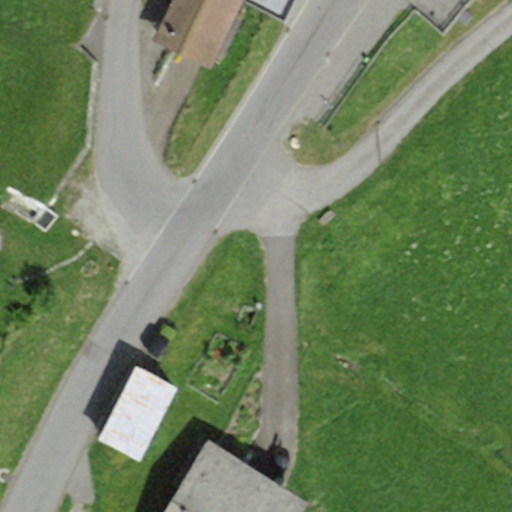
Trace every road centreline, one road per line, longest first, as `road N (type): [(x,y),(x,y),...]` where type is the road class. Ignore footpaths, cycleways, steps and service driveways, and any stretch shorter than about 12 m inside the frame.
road 1 (residential): [(26,511),(94,366),(337,0)]
road 2 (track): [(229,170),(264,187),(301,190),(332,181),(369,156),(466,54),(511,18)]
road 3 (track): [(129,0),(122,90),(133,160),(152,201),(185,235)]
road 4 (track): [(264,187),(275,211),(282,428)]
